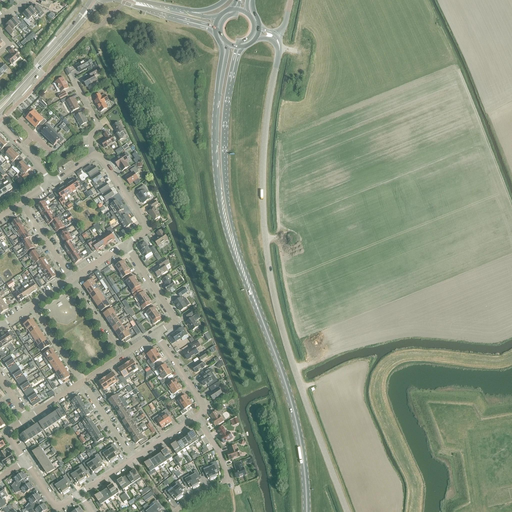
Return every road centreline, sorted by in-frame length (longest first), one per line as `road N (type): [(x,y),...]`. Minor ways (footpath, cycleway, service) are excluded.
road 1 (unclassified): [(347,511),(292,364),(268,268),(264,154),(278,53)]
road 2 (primary): [(259,314),(228,204),(229,85)]
road 3 (primary): [(217,98),(220,209),(259,314)]
road 4 (primary): [(306,511),(294,414),(259,314)]
road 5 (tertiary): [(0,107),(95,0)]
road 6 (residential): [(174,511),(226,478),(196,417)]
